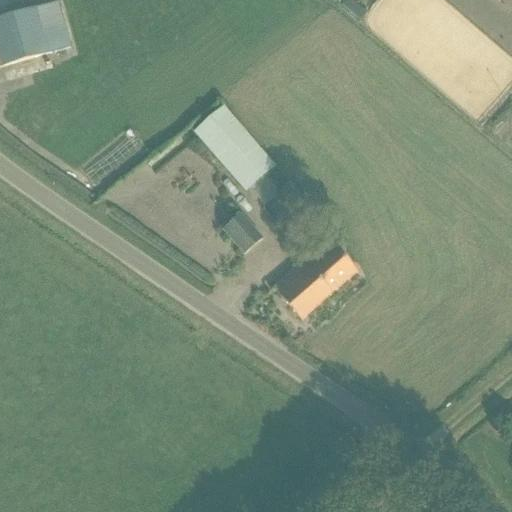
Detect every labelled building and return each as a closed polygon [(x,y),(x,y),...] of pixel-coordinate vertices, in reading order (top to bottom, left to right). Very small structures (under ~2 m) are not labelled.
[(0,68),(71,49),(58,3),(0,18),(0,68)] [(199,136),(247,191),(274,168),(226,113),(199,136)] [(329,216),(349,239),(391,201),(372,178),(329,216)] [(223,232),(244,256),(262,241),(241,216),(223,232)] [(274,290),(301,321),(355,274),(327,241),(313,253),(320,261),(287,291),(280,283),(274,290)]
